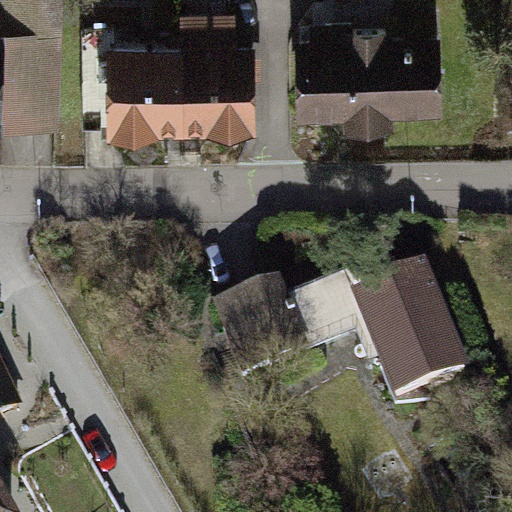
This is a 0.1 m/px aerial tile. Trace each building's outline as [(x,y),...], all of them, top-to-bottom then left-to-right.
[(300,25),(304,112),(457,106),(453,18),(300,25)] [(0,122),(22,123),(23,20),(0,19),(0,122)] [(267,136),(267,35),(99,34),(98,135),(267,136)] [(436,271),(359,304),(407,416),(484,383),(436,271)] [(286,273),(206,310),(243,390),(324,353),(286,273)]
